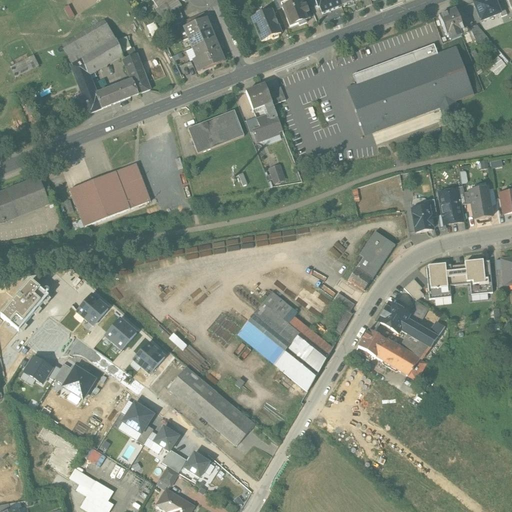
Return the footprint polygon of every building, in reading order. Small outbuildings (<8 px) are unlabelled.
[(154,0),(160,8),(170,0),(154,0)] [(168,14),(178,9),(181,7),(176,0),(170,0),(160,8),(155,11),(160,18),(168,14)] [(272,0),(277,11),(282,9),(281,6),(278,0),(272,0)] [(295,4),(293,0),(281,6),(282,9),(290,28),(298,25),(299,27),(306,24),(305,22),(310,20),(303,1),(295,4)] [(341,8),(337,0),(315,0),(317,2),(315,3),(318,9),(319,8),(322,15),(341,8)] [(494,0),(482,0),(473,3),(481,22),(500,14),(494,0)] [(170,20),(181,15),(178,9),(168,14),(170,20)] [(455,11),(439,17),(447,38),(448,37),(450,41),(461,36),(460,33),(464,31),(455,11)] [(270,13),(252,21),(261,44),(270,40),(272,41),(277,38),(278,36),(279,36),(270,13)] [(185,22),(181,24),(184,29),(206,20),(204,14),(185,22)] [(181,24),(185,22),(181,15),(170,20),(173,27),(181,24)] [(102,20),(59,43),(74,66),(82,61),(88,75),(122,55),(125,61),(137,56),(137,55),(138,51),(131,33),(116,41),(102,20)] [(206,20),(184,29),(188,39),(210,30),(206,20)] [(475,27),(470,29),(474,38),(478,36),(475,27)] [(210,30),(188,39),(192,49),(215,40),(210,30)] [(192,49),(192,50),(196,60),(197,60),(219,51),(215,40),(192,49)] [(357,85),(347,89),(365,137),(439,110),(443,120),(460,114),(455,103),(473,96),(456,48),(437,55),(434,46),(353,76),(357,85)] [(219,51),(197,60),(196,60),(193,61),(197,72),(224,61),(219,51)] [(499,55),(487,65),(496,75),(507,65),(499,55)] [(151,91),(137,56),(125,61),(133,81),(139,95),(151,91)] [(33,57),(10,69),(15,78),(38,67),(33,57)] [(74,66),(71,68),(78,86),(90,80),(88,75),(82,61),(74,66)] [(90,80),(78,86),(90,115),(102,110),(97,96),(90,80)] [(133,81),(97,96),(102,110),(139,95),(133,81)] [(265,86),(246,93),(254,115),(263,111),(266,117),(257,121),(260,130),(254,132),(257,140),(260,142),(263,141),(265,137),(276,133),(275,132),(281,129),(272,106),(267,93),(265,86)] [(274,90),(279,103),(285,101),(281,88),(274,90)] [(267,93),(272,106),(279,103),(274,90),(267,93)] [(234,112),(221,117),(231,142),(244,137),(234,112)] [(221,117),(188,130),(198,155),(231,142),(221,117)] [(151,202),(136,165),(69,191),(84,228),(151,202)] [(269,167),(273,185),(286,182),(282,165),(269,167)] [(243,174),(238,176),(243,187),(247,186),(243,174)] [(38,179),(0,193),(0,222),(0,223),(49,204),(38,179)] [(457,193),(459,206),(465,206),(463,194),(462,188),(456,189),(457,193)] [(487,190),(469,193),(471,205),(474,220),(492,217),(489,203),(487,191),(487,190)] [(487,191),(489,203),(495,202),(493,190),(487,191)] [(511,192),(500,194),(503,215),(511,213),(511,192)] [(457,193),(449,194),(446,198),(440,199),(443,217),(444,226),(445,225),(462,223),(459,206),(457,193)] [(428,208),(429,208),(431,219),(437,218),(434,201),(427,202),(428,208)] [(428,208),(411,211),(415,234),(433,231),(431,219),(429,208),(428,208)] [(443,217),(437,218),(439,230),(446,228),(445,225),(444,226),(443,217)] [(374,233),(359,255),(363,258),(356,268),(371,280),(395,246),(374,233)] [(511,259),(501,260),(504,286),(511,285),(511,259)] [(428,268),(426,269),(429,300),(443,299),(443,295),(451,294),(450,287),(470,285),(471,292),(478,291),(479,295),(493,294),(489,262),(483,263),(483,261),(464,263),(465,266),(457,267),(458,271),(451,272),(451,266),(445,266),(445,265),(428,267),(428,268)] [(371,280),(356,268),(348,281),(363,292),(371,280)] [(404,289),(416,302),(423,296),(419,291),(422,289),(414,280),(404,289)] [(30,282),(1,317),(19,333),(49,298),(30,282)] [(330,302),(307,284),(294,300),(318,318),(330,302)] [(333,301),(349,312),(355,304),(338,292),(333,301)] [(296,314),(271,294),(237,335),(307,392),(327,358),(335,342),(298,312),(296,314)] [(91,296),(76,314),(85,321),(100,303),(91,296)] [(416,302),(409,315),(421,321),(428,310),(416,302)] [(100,303),(85,321),(93,328),(108,310),(100,303)] [(408,317),(388,306),(378,323),(398,335),(400,331),(407,319),(408,317)] [(346,310),(333,331),(340,335),(352,314),(349,312),(346,310)] [(440,318),(433,313),(429,319),(437,324),(440,318)] [(429,335),(410,323),(411,321),(407,319),(400,331),(411,337),(430,348),(436,339),(429,335)] [(106,339),(103,343),(109,348),(112,344),(113,345),(128,327),(119,320),(105,338),(106,339)] [(444,329),(437,324),(429,335),(436,339),(444,329)] [(128,327),(113,345),(114,346),(111,350),(117,355),(120,351),(121,352),(136,334),(128,327)] [(385,341),(368,331),(358,348),(364,351),(362,354),(368,358),(369,355),(375,358),(385,341)] [(430,348),(411,337),(409,340),(406,339),(400,350),(419,361),(430,348)] [(400,350),(385,341),(375,358),(416,382),(427,363),(425,362),(424,364),(419,361),(400,350)] [(148,344),(133,362),(141,369),(156,351),(148,344)] [(185,347),(179,354),(195,369),(202,362),(185,347)] [(156,351),(141,369),(150,376),(165,359),(156,351)] [(52,370),(33,359),(24,374),(43,386),(47,378),(52,370)] [(74,372),(64,365),(61,370),(54,381),(65,387),(74,372)] [(52,370),(47,378),(53,382),(54,381),(61,370),(55,366),(52,370)] [(95,381),(75,369),(74,372),(65,387),(63,389),(83,401),(95,381)] [(254,425),(187,369),(169,390),(236,447),(254,425)] [(147,427),(153,417),(135,405),(123,424),(141,435),(147,427)] [(141,435),(123,424),(118,430),(137,442),(141,435)] [(82,451),(43,427),(37,438),(54,448),(44,465),(66,478),(82,451)] [(141,435),(137,442),(144,446),(153,431),(147,427),(141,435)] [(178,439),(163,429),(154,444),(169,453),(178,439)] [(98,463),(101,453),(88,449),(85,460),(98,463)] [(209,464),(194,455),(185,470),(200,479),(209,464)] [(186,463),(175,456),(168,468),(178,475),(186,463)] [(178,476),(167,469),(164,475),(175,481),(178,476)] [(80,509),(84,511),(109,511),(113,506),(108,502),(113,493),(75,470),(69,480),(79,486),(76,491),(86,498),(80,509)] [(175,481),(164,475),(160,481),(171,488),(175,481)] [(190,511),(193,508),(166,492),(157,506),(166,511),(190,511)] [(7,505),(9,511),(10,511),(17,510),(21,508),(20,503),(7,505)]
